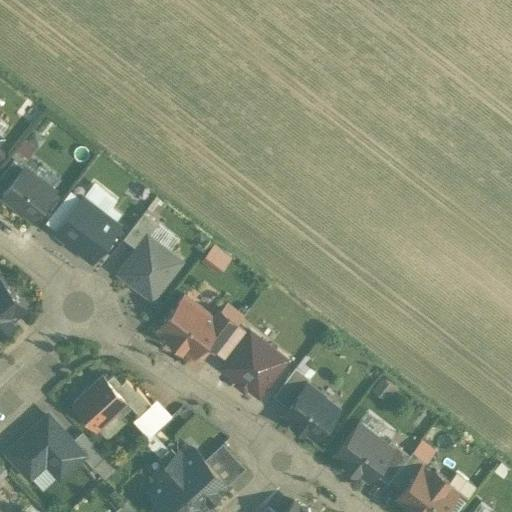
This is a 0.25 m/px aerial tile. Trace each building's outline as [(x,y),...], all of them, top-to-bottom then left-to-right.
[(12,158),(0,173),(0,182),(5,186),(22,165),(12,158)] [(53,189),(22,165),(5,186),(2,191),(33,215),(53,189)] [(61,200),(72,208),(79,198),(68,190),(61,200)] [(56,228),(55,230),(91,258),(118,222),(82,195),(79,198),(72,208),(56,228)] [(72,208),(61,200),(45,220),(56,228),(72,208)] [(123,236),(137,247),(147,233),(148,234),(158,221),(143,209),(123,236)] [(137,247),(119,270),(151,295),(180,258),(148,234),(147,233),(137,247)] [(217,238),(204,257),(224,270),(237,252),(217,238)] [(0,331),(15,319),(12,316),(26,304),(0,274),(0,331)] [(213,316),(183,292),(158,324),(170,333),(169,336),(180,344),(181,342),(193,351),(203,339),(218,319),(213,316)] [(218,319),(203,339),(215,349),(237,321),(220,307),(213,316),(218,319)] [(249,328),(221,364),(258,392),(286,356),(249,328)] [(309,375),(294,364),(285,377),(299,388),(306,379),(309,375)] [(386,370),(374,382),(391,398),(403,386),(386,370)] [(102,372),(72,400),(95,425),(125,397),(102,372)] [(306,379),(299,388),(282,410),(293,419),(292,421),(302,429),(303,427),(315,436),(338,406),(321,393),(323,391),(306,379)] [(163,450),(171,444),(158,428),(176,412),(162,395),(136,417),(163,450)] [(47,413),(7,450),(29,474),(43,461),(56,476),(81,453),(83,452),(71,439),(47,413)] [(358,420),(334,450),(345,459),(344,461),(355,469),(356,467),(367,476),(372,470),(391,446),(386,442),(358,420)] [(81,453),(85,457),(97,446),(82,429),(71,439),(83,452),(81,453)] [(426,436),(419,445),(431,456),(439,447),(426,436)] [(391,446),(372,470),(387,481),(409,452),(390,437),(386,442),(391,446)] [(204,457),(227,482),(245,465),(222,440),(204,457)] [(97,446),(85,457),(93,466),(105,454),(97,446)] [(194,446),(183,456),(176,449),(152,471),(159,479),(148,489),(169,511),(194,511),(227,482),(204,457),(194,446)] [(419,464),(396,495),(418,511),(437,511),(454,490),(419,464)] [(143,511),(169,511),(158,499),(143,511)] [(282,511),(313,511),(308,507),(306,510),(294,499),(282,511)]
